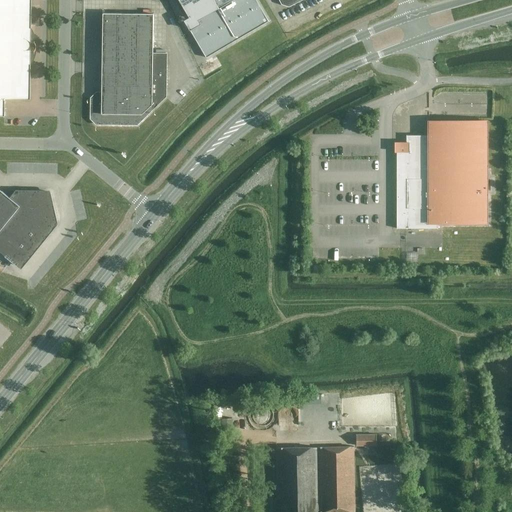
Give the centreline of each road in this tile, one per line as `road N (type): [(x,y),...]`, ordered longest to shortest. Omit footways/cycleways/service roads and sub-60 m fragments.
road 1 (secondary): [(412,17),(325,54),(266,93),(201,152),(167,197)]
road 2 (secondary): [(167,197),(273,109),(420,40)]
road 3 (secondary): [(0,402),(153,214)]
road 4 (unclassified): [(65,0),(63,143)]
